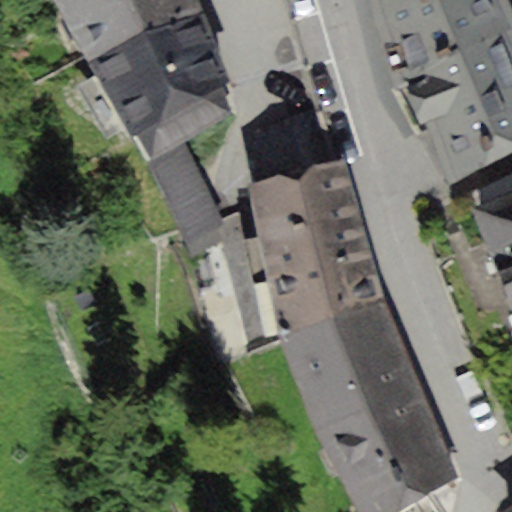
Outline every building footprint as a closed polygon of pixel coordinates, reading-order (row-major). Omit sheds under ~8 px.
[(55,0),(89,57),(198,11),(194,0),(55,0)] [(369,0),(393,82),(403,78),(509,27),(511,24),(511,14),(505,0),(369,0)] [(209,38),(198,11),(89,57),(114,106),(131,131),(190,256),(228,239),(189,137),(235,106),(209,38)] [(511,33),(509,27),(403,78),(449,174),(497,150),(511,142),(511,33)] [(338,156),(249,182),(280,332),(384,292),(375,265),(364,231),(338,156)] [(477,204),(467,207),(505,291),(511,307),(511,172),(472,192),(477,204)] [(433,405),(384,292),(280,332),(315,428),(360,511),(386,511),(461,470),(433,405)] [(511,511),(511,498),(499,508),(504,511),(511,511)]
